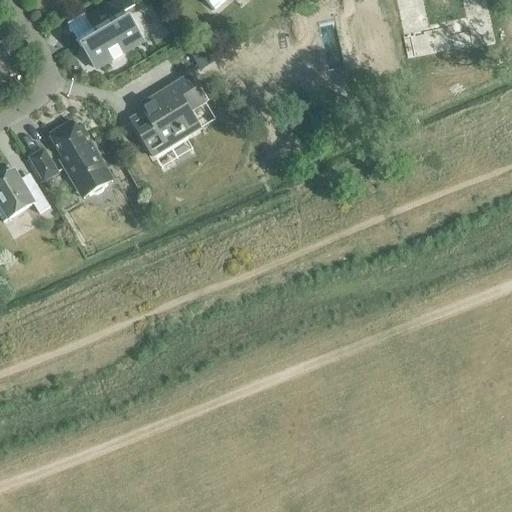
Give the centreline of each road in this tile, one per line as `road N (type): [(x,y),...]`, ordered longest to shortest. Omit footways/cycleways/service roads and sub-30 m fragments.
road 1 (track): [(0,488),(511,284)]
road 2 (residential): [(0,130),(46,97),(48,77),(7,0)]
